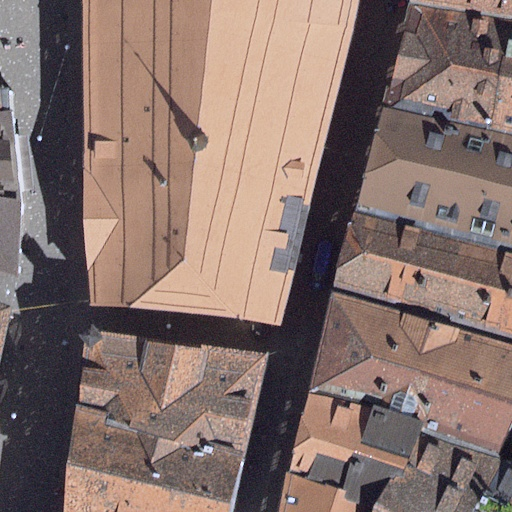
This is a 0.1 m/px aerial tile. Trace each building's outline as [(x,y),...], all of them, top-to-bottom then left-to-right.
[(85,0),(91,307),(286,319),(356,0),(85,0)] [(511,0),(410,0),(388,105),(511,130),(511,0)] [(511,130),(388,105),(355,213),(511,249),(511,130)] [(12,111),(5,112),(0,112),(0,198),(19,200),(12,111)] [(0,273),(17,278),(19,200),(0,198),(0,273)] [(511,249),(355,213),(333,288),(511,340),(511,249)] [(511,340),(333,288),(310,394),(447,441),(499,455),(511,425),(511,340)] [(0,353),(11,309),(0,305),(0,353)] [(89,328),(79,407),(247,445),(267,357),(89,328)] [(277,511),(422,511),(447,441),(310,394),(289,474),(285,474),(277,511)] [(79,407),(68,465),(234,505),(247,445),(79,407)] [(447,441),(422,511),(511,511),(511,462),(499,455),(447,441)] [(232,511),(234,505),(68,465),(64,511),(232,511)]
